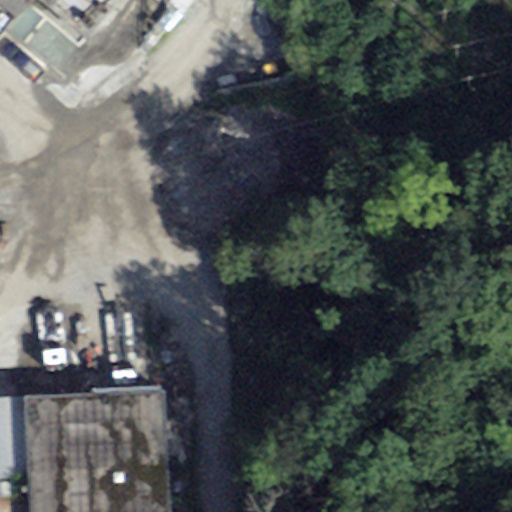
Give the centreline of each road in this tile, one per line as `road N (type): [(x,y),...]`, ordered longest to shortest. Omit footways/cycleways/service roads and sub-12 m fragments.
road 1 (track): [(223,511),(214,276),(139,133),(0,26)]
road 2 (track): [(139,133),(0,289)]
road 3 (track): [(221,0),(216,41),(139,133)]
road 4 (track): [(139,133),(0,155)]
